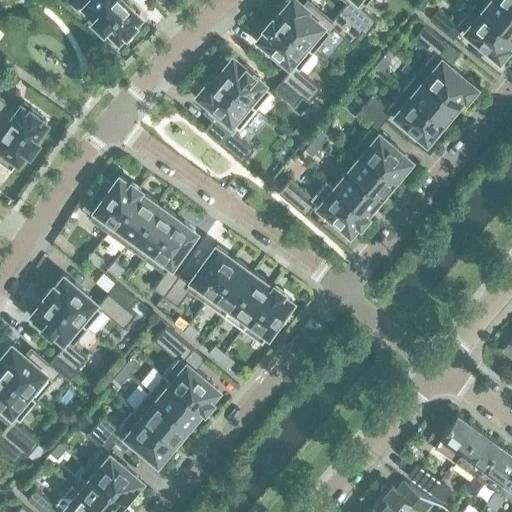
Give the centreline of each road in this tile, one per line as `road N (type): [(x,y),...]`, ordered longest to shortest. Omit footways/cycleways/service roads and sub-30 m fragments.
road 1 (residential): [(114,119),(346,292)]
road 2 (residential): [(346,292),(163,511)]
road 3 (residential): [(511,93),(346,292)]
road 4 (residential): [(0,280),(114,119)]
road 5 (residential): [(315,511),(438,368)]
road 6 (residential): [(114,119),(226,0)]
